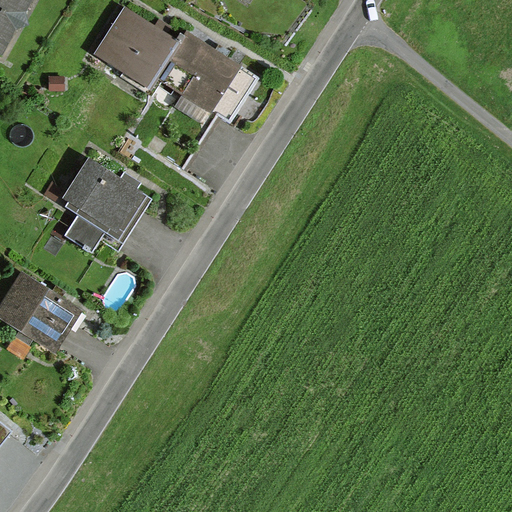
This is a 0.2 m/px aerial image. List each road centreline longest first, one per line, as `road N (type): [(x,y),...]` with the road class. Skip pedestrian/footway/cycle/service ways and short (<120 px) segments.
road 1 (tertiary): [(33,511),(368,0)]
road 2 (track): [(511,139),(358,15)]
